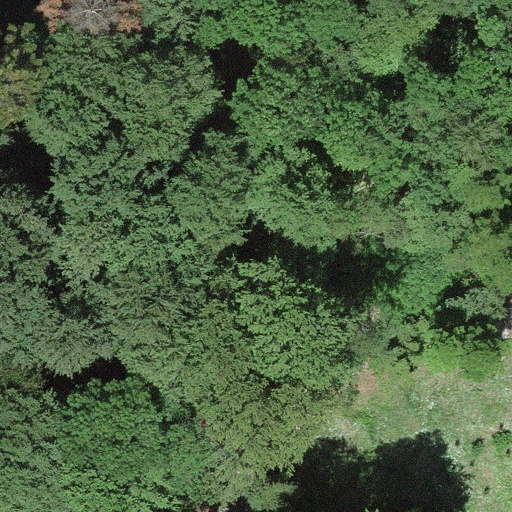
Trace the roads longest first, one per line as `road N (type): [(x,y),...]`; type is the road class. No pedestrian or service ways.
road 1 (track): [(240,511),(233,321),(206,117),(174,0)]
road 2 (track): [(215,511),(111,445),(0,391)]
